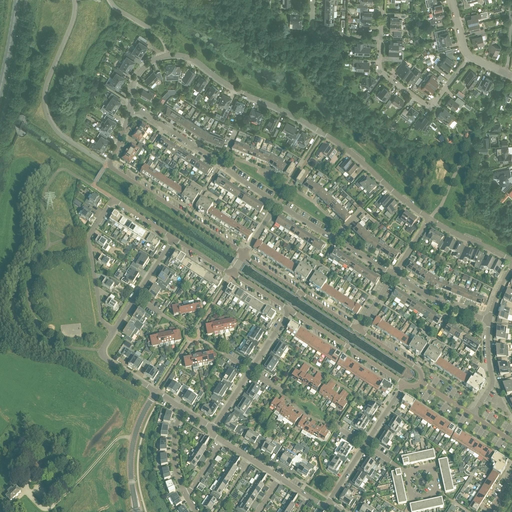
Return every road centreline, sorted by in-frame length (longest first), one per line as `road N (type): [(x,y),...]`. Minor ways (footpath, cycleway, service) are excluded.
road 1 (residential): [(324,133),(184,55),(155,58),(139,71),(130,105)]
road 2 (residential): [(130,105),(110,167),(244,254)]
road 3 (residential): [(276,203),(130,105)]
road 4 (track): [(134,437),(118,438),(48,509),(22,488),(30,480)]
road 5 (residential): [(470,57),(426,103),(381,71),(380,38)]
road 6 (residential): [(113,331),(100,319),(89,243),(112,199)]
road 7 (residential): [(404,384),(289,310)]
road 8 (residential): [(244,254),(357,330)]
road 9 (residential): [(429,219),(324,133)]
road 10 (residential): [(335,426),(354,396),(303,361),(279,390)]
road 11 (residential): [(393,275),(278,205)]
road 12 (residential): [(136,511),(129,463),(140,417),(156,392)]
